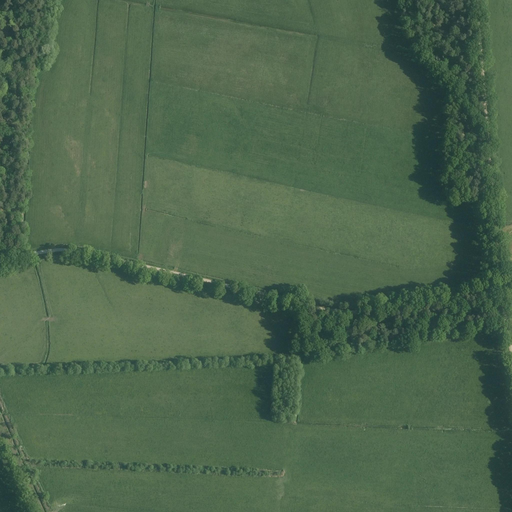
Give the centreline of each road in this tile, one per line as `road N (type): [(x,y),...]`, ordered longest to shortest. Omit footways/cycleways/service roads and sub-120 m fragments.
road 1 (track): [(511,289),(337,312),(74,249),(0,259)]
road 2 (track): [(511,359),(476,0)]
road 3 (track): [(0,156),(14,0)]
road 4 (track): [(492,292),(482,198),(437,192)]
